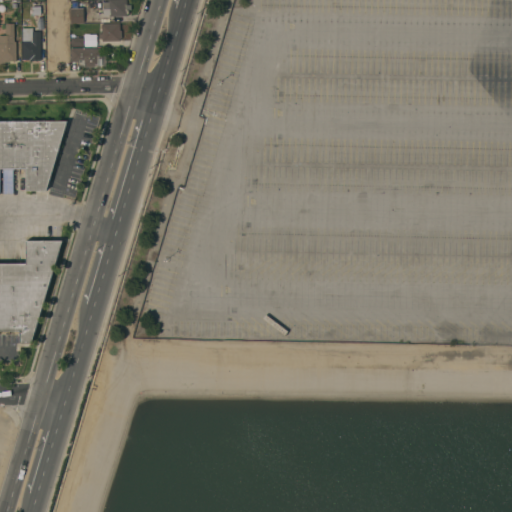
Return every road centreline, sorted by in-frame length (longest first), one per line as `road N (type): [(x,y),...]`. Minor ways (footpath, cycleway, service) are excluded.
road 1 (secondary): [(159,0),(6,511)]
road 2 (residential): [(0,91),(144,88),(158,97)]
road 3 (secondary): [(114,237),(158,97)]
